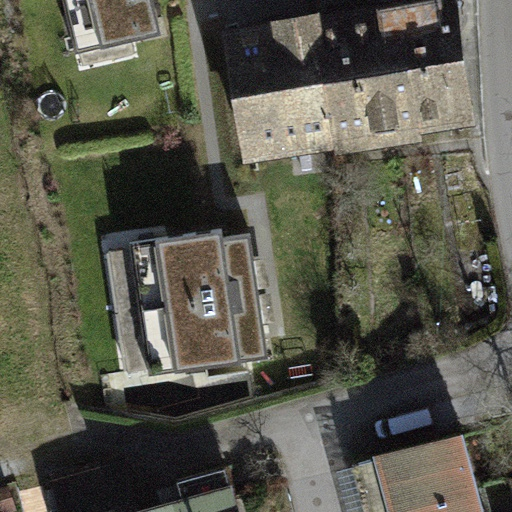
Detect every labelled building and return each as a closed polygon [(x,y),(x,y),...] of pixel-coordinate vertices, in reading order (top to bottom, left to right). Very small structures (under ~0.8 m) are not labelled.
[(63,0),(75,52),(167,31),(159,0),(63,0)] [(450,0),(419,0),(205,24),(219,148),(464,120),(450,0)] [(161,242),(112,250),(131,376),(269,355),(250,232),(226,236),(225,228),(160,238),(161,242)] [(488,511),(469,437),(380,459),(393,511),(488,511)] [(117,458),(47,471),(53,511),(225,511),(222,493),(127,510),(117,458)]
